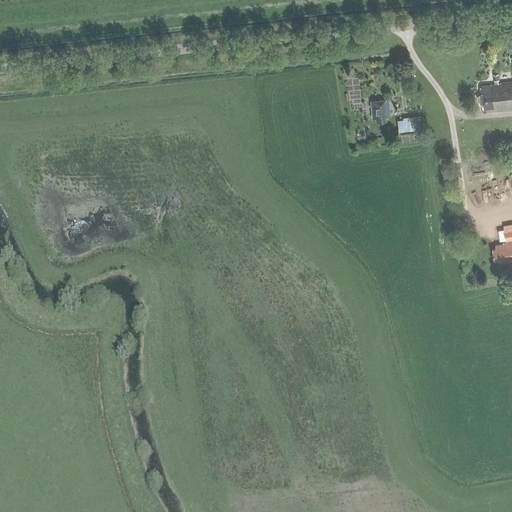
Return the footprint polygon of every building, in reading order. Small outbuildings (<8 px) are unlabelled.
[(363,109),(361,77),(349,78),(351,109),(363,109)] [(478,97),(477,99),(478,101),(479,102),(480,103),(482,103),(483,111),(499,109),(499,111),(511,110),(511,83),(501,84),(494,85),(494,87),(481,89),(482,96),(480,96),(478,97)] [(389,118),(387,100),(370,102),(372,120),(376,119),(376,123),(385,122),(385,118),(389,118)] [(421,118),(398,121),(400,132),(422,129),(421,118)] [(416,143),(416,135),(401,136),(402,144),(416,143)] [(485,202),(494,202),(495,192),(498,192),(498,185),(503,185),(503,181),(489,181),(489,192),(486,192),(485,202)] [(511,225),(504,227),(506,242),(502,243),(503,244),(495,246),(496,249),(492,250),(494,260),(497,259),(498,265),(507,263),(506,261),(511,260),(511,225)]
